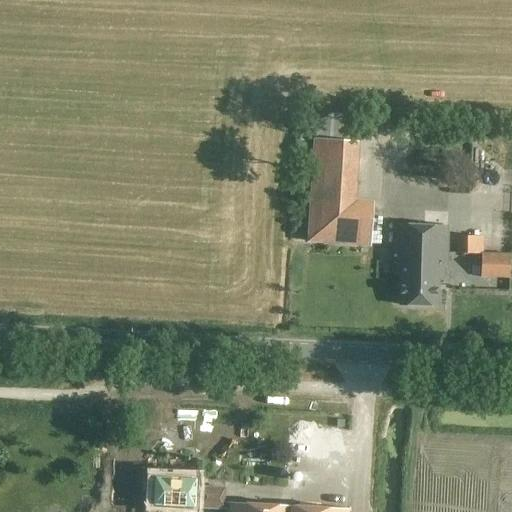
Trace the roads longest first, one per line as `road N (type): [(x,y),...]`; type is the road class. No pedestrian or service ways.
road 1 (tertiary): [(511,361),(0,335)]
road 2 (unknown): [(390,202),(511,206)]
